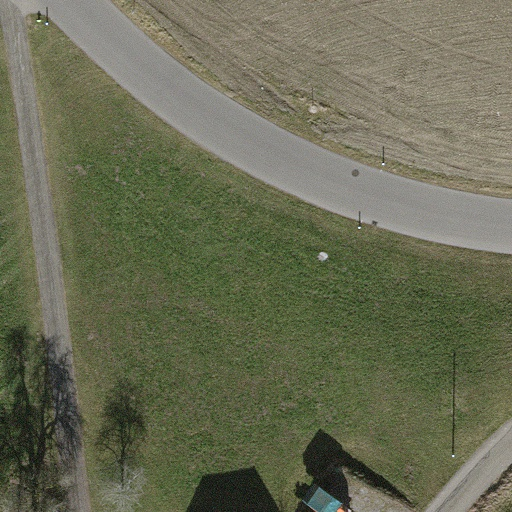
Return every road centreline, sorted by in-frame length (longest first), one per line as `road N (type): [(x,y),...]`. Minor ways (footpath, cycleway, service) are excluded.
road 1 (track): [(15,0),(78,511)]
road 2 (unclassified): [(511,231),(406,214),(267,153),(132,60),(70,0)]
